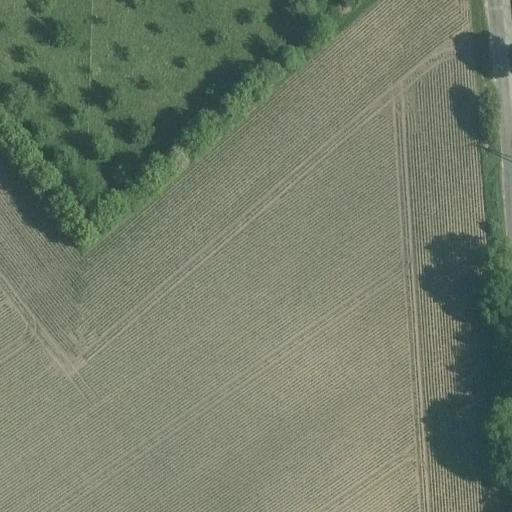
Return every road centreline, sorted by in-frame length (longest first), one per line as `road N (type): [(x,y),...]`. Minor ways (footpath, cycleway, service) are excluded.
road 1 (unclassified): [(503,150),(493,16)]
road 2 (unclassified): [(511,273),(503,150)]
